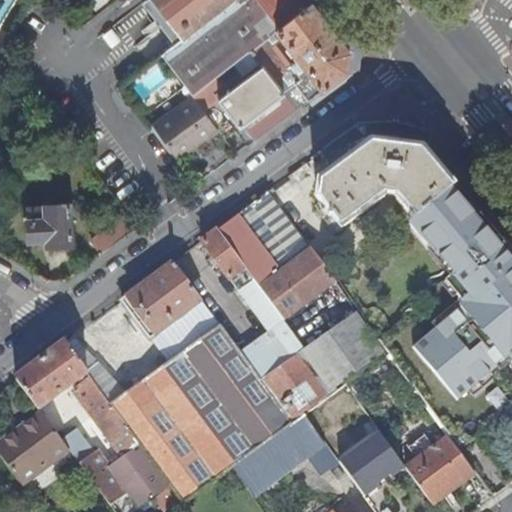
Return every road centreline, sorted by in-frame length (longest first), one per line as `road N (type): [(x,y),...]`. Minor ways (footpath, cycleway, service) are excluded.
road 1 (residential): [(55,321),(433,38)]
road 2 (primary): [(511,130),(433,38)]
